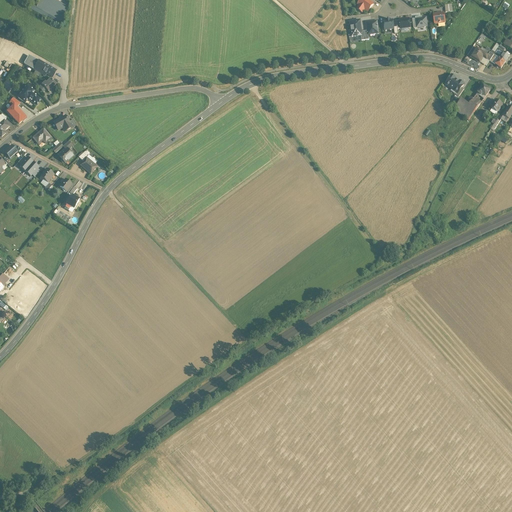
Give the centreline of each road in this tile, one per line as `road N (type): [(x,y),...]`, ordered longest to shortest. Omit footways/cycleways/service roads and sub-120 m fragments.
road 1 (track): [(511,230),(340,320),(195,422),(90,511)]
road 2 (track): [(387,263),(320,298),(27,499)]
road 3 (track): [(251,84),(387,263),(408,249),(475,121)]
road 4 (secondary): [(222,100),(271,77),(412,58),(501,79)]
road 5 (track): [(253,342),(106,190)]
road 6 (secondary): [(0,355),(53,286),(105,192)]
road 7 (unclassified): [(75,103),(192,87),(222,100)]
road 8 (secondary): [(105,192),(222,100)]
